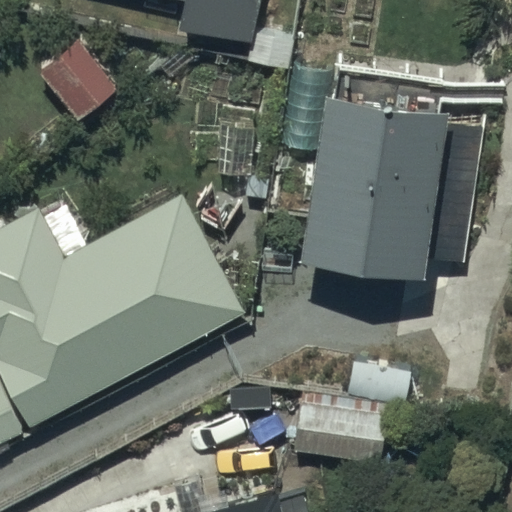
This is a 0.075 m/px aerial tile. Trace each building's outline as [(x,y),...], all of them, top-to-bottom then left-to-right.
[(89,0),(97,2),(97,0),(180,0),(180,1),(252,18),(255,0),(89,0)] [(118,68),(79,18),(38,50),(77,100),(118,68)] [(330,61),(305,229),(469,254),(491,108),(450,102),(453,80),(330,61)] [(0,351),(31,409),(248,295),(185,177),(62,242),(35,192),(0,210),(0,351)] [(412,359),(354,347),(347,379),(406,391),(412,359)] [(0,426),(22,417),(0,369),(0,426)] [(302,379),(293,436),(379,448),(387,391),(302,379)] [(77,505),(78,511),(289,511),(273,453),(77,505)] [(300,503),(301,511),(330,511),(329,500),(300,503)]
